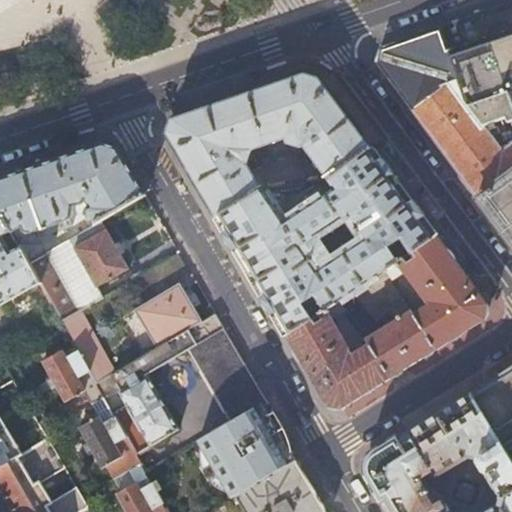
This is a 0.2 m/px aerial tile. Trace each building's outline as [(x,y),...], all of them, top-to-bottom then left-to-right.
[(511,1),(478,13),(440,26),(464,98),(502,149),(511,142),(511,1)] [(464,98),(440,26),(380,46),(376,61),(511,243),(511,142),(502,149),(464,98)] [(328,177),(370,146),(319,77),(312,75),(304,73),(278,82),(173,118),(167,131),(215,214),(260,188),(262,188),(268,187),(268,181),(258,182),(248,163),(251,149),(265,144),(268,152),(271,153),(290,146),(292,142),(300,146),(303,143),(324,171),(318,173),(318,178),(328,177)] [(102,143),(0,178),(0,212),(10,230),(19,225),(22,229),(27,230),(36,225),(40,231),(63,218),(59,211),(66,207),(65,191),(79,187),(83,193),(79,195),(78,201),(92,224),(99,220),(144,193),(117,146),(102,143)] [(399,260),(390,246),(401,239),(411,252),(436,234),(370,146),(328,177),(335,186),(282,222),(262,188),(260,188),(215,214),(285,334),(313,317),(304,302),(316,295),(325,309),(339,301),(385,270),(395,263),(398,261),(399,260)] [(0,304),(39,283),(28,262),(19,246),(11,251),(2,237),(3,233),(10,230),(0,212),(0,304)] [(92,224),(67,239),(95,287),(128,267),(119,253),(113,242),(105,228),(104,229),(99,220),(92,224)] [(488,303),(436,234),(411,252),(399,260),(398,261),(401,265),(398,268),(395,263),(385,270),(391,279),(405,270),(428,303),(412,313),(435,348),(485,317),(488,303)] [(67,239),(45,252),(65,285),(79,309),(100,296),(95,287),(67,239)] [(117,240),(113,242),(119,253),(123,251),(117,240)] [(19,246),(28,262),(45,252),(40,244),(16,242),(19,246)] [(28,262),(39,283),(47,296),(65,285),(45,252),(28,262)] [(189,274),(176,252),(134,277),(146,299),(132,307),(134,310),(118,319),(139,357),(150,351),(156,347),(197,323),(202,320),(192,304),(186,293),(178,280),(189,274)] [(65,285),(47,296),(60,320),(75,311),(79,309),(65,285)] [(193,289),(186,293),(192,304),(199,300),(193,289)] [(313,317),(285,334),(326,404),(341,408),(390,376),(370,343),(352,353),(330,318),(344,309),(339,301),(325,309),(313,317)] [(114,372),(79,309),(75,311),(60,320),(77,350),(88,369),(102,361),(110,375),(111,374),(114,372)] [(390,376),(435,348),(412,313),(410,310),(401,316),(399,313),(396,315),(398,318),(394,321),(388,312),(374,320),(380,329),(366,338),(370,343),(390,376)] [(257,385),(215,313),(202,320),(197,323),(156,347),(150,351),(139,357),(135,360),(114,372),(111,374),(110,375),(96,383),(103,395),(104,398),(117,390),(149,445),(178,428),(145,373),(187,349),(224,411),(255,393),(252,388),(257,385)] [(88,369),(77,350),(65,356),(62,349),(42,361),(64,400),(84,389),(92,402),(103,395),(96,383),(88,369)] [(102,361),(88,369),(96,383),(110,375),(102,361)] [(511,365),(471,391),(505,448),(511,443),(511,365)] [(511,511),(511,459),(505,448),(471,391),(374,453),(372,455),(370,457),(368,460),(367,462),(366,465),(366,468),(366,471),(367,473),(389,511),(511,511)] [(195,440),(229,498),(235,494),(293,459),(294,459),(277,430),(282,428),(265,399),(195,440)] [(126,437),(135,453),(143,449),(119,407),(112,411),(114,415),(126,437)] [(135,453),(126,437),(114,415),(102,421),(99,416),(80,427),(102,466),(105,464),(113,477),(140,461),(135,453)] [(0,466),(7,463),(36,511),(79,511),(88,507),(76,485),(48,502),(36,482),(64,466),(48,438),(21,454),(13,459),(9,452),(17,447),(0,418),(0,466)] [(21,454),(17,447),(9,452),(13,459),(21,454)] [(293,459),(235,494),(245,511),(325,511),(294,459),(293,459)] [(36,511),(7,463),(0,466),(0,511),(36,511)] [(158,511),(156,507),(163,503),(151,481),(139,487),(136,482),(116,493),(126,511),(158,511)]
